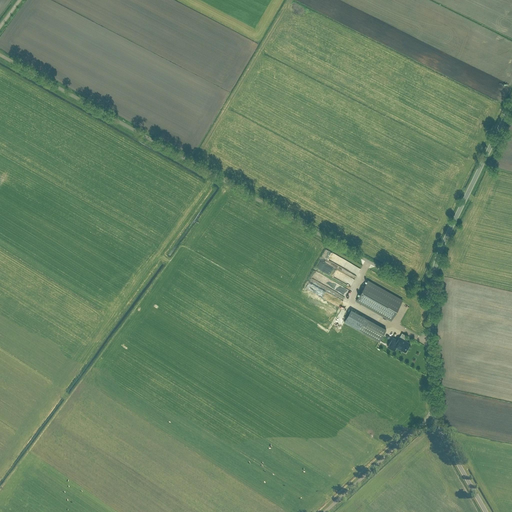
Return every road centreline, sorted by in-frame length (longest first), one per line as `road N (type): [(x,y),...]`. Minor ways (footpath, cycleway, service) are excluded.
road 1 (unclassified): [(431,296),(0,54)]
road 2 (unclassified): [(431,296),(441,250),(511,102)]
road 3 (unclassified): [(325,511),(434,419)]
road 4 (unclassified): [(434,419),(431,296)]
